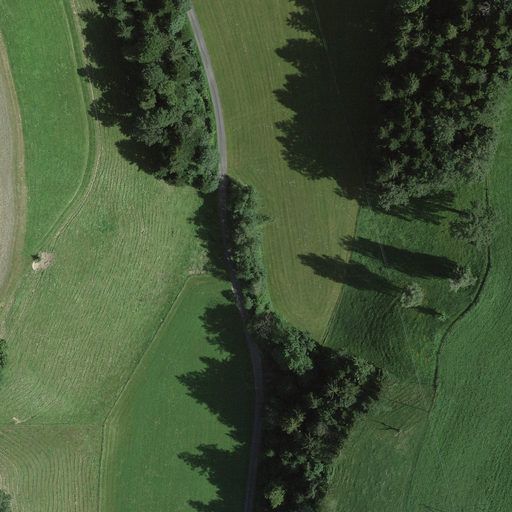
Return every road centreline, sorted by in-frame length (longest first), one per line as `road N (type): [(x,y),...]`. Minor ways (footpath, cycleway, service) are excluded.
road 1 (unclassified): [(187,0),(214,85),(226,238),(261,370),(250,511)]
road 2 (track): [(65,0),(94,144),(90,178),(15,282),(0,318)]
